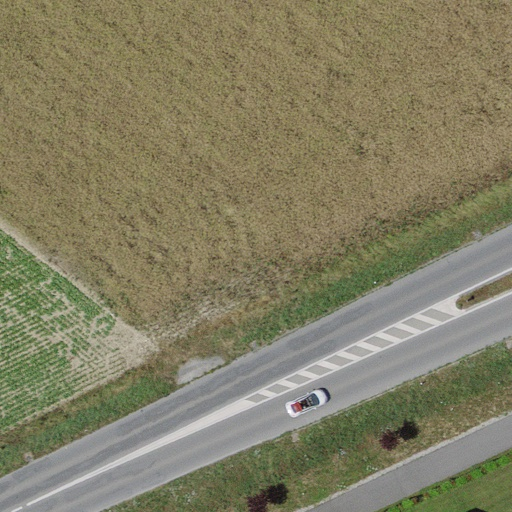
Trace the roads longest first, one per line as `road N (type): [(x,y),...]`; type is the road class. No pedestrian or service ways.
road 1 (secondary): [(511,247),(218,415)]
road 2 (secondary): [(218,415),(511,315)]
road 3 (secondary): [(14,511),(218,415)]
